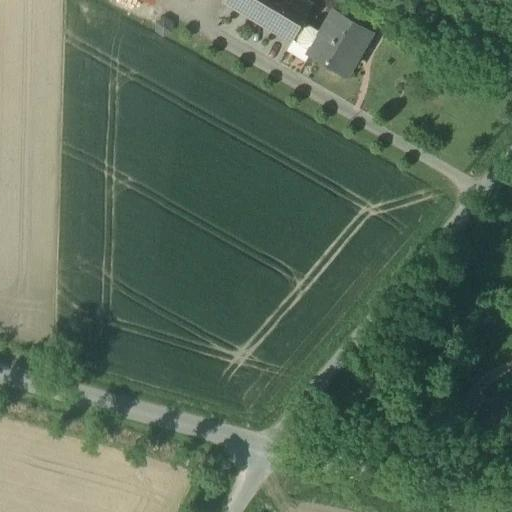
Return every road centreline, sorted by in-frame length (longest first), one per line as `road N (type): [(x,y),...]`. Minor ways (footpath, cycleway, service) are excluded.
road 1 (unclassified): [(269,448),(511,161)]
road 2 (unclassified): [(0,375),(269,448)]
road 3 (unclassified): [(269,448),(505,511)]
